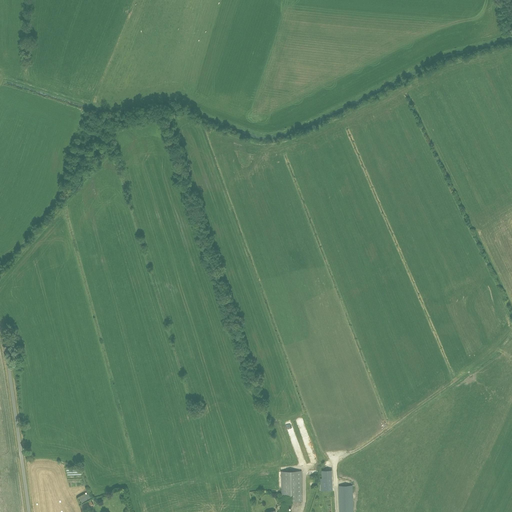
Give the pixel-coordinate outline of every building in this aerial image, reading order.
[(321,491),(333,490),(332,470),(322,470),(322,478),(320,478),(321,491)] [(288,511),(288,502),(303,502),(302,471),(281,471),(282,502),(282,511),(288,511)] [(339,511),(353,511),(353,485),(338,486),(339,511)] [(81,502),(90,497),(88,493),(79,498),(81,502)] [(83,511),(94,506),(91,500),(80,506),(83,511)]
